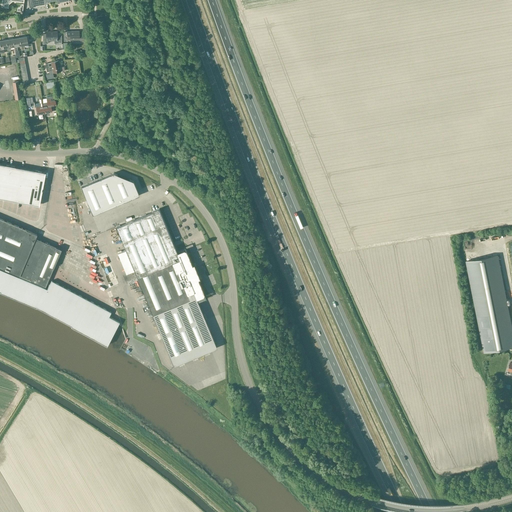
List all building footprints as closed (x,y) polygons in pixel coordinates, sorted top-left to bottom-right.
[(79,42),(84,42),(84,34),(79,34),(79,30),(67,31),(63,32),(64,41),(67,41),(67,39),(79,39),(79,40),(79,42)] [(57,44),(61,44),(61,33),(57,33),(57,31),(46,32),(46,34),(42,34),(43,43),(48,43),(48,40),(57,40),(57,44)] [(26,36),(19,37),(21,45),(21,50),(24,49),(24,45),(28,44),(26,36)] [(64,66),(60,67),(58,60),(51,62),(51,66),(49,66),(48,63),(45,63),(47,71),(52,70),(53,73),(65,70),(64,66)] [(21,98),(18,81),(12,82),(15,99),(21,98)] [(43,105),(44,113),(52,112),(51,106),(56,106),(54,95),(46,97),(48,104),(43,105)] [(37,114),(44,113),(43,105),(42,99),(39,99),(40,106),(36,107),(37,114)] [(45,172),(0,163),(0,197),(39,205),(45,172)] [(139,195),(133,181),(113,173),(81,186),(92,214),(139,195)] [(193,271),(185,252),(182,251),(177,253),(159,209),(153,211),(116,227),(125,250),(117,253),(126,273),(134,270),(173,366),(216,348),(197,300),(201,298),(202,295),(194,276),(195,275),(193,271)] [(0,267),(45,286),(61,249),(35,238),(37,234),(0,218),(0,267)] [(511,333),(496,255),(467,261),(485,351),(511,346),(511,333)] [(47,289),(0,269),(0,292),(60,318),(108,343),(119,322),(109,316),(111,312),(51,280),(47,289)]
